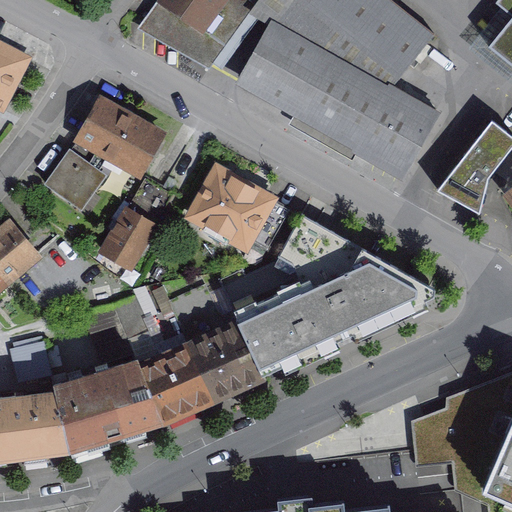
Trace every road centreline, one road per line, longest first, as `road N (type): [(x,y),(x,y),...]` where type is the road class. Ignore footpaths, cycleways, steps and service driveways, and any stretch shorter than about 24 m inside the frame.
road 1 (residential): [(511,301),(449,241),(95,41)]
road 2 (tertiary): [(511,313),(154,484),(114,511)]
road 3 (residential): [(0,174),(95,41)]
